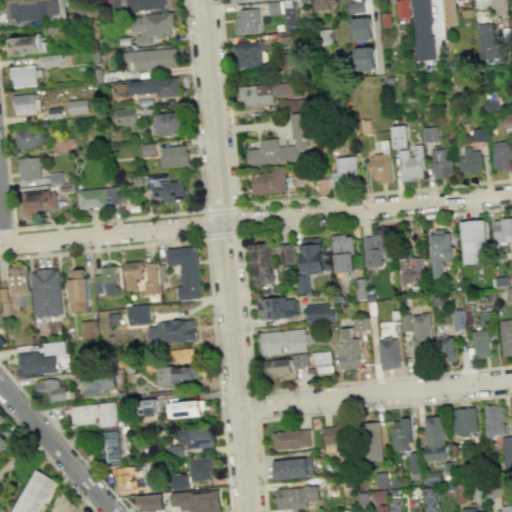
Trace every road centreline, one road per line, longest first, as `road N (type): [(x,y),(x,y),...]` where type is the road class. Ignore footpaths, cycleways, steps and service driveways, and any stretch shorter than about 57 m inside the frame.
road 1 (residential): [(0,244),(511,193)]
road 2 (residential): [(249,511),(203,0)]
road 3 (residential): [(240,406),(511,380)]
road 4 (tertiary): [(109,511),(0,383)]
